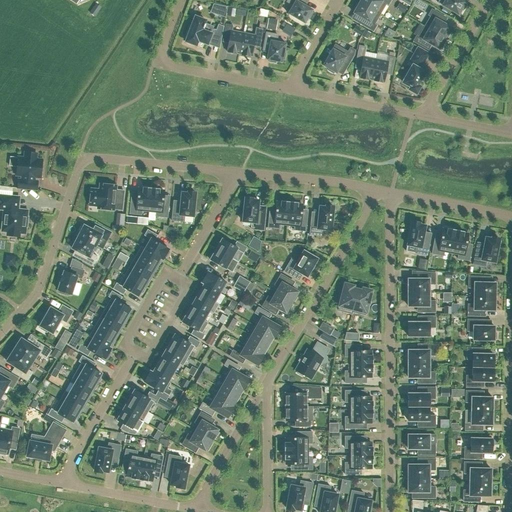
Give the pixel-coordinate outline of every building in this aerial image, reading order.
[(46,0),(60,12),(67,5),(61,0),(46,0)] [(309,19),(313,13),(311,12),(312,10),(302,4),(304,0),(287,0),(287,2),(293,6),(288,14),(305,24),(308,18),(309,19)] [(359,2),(380,14),(386,4),(388,5),(391,0),(359,0),(361,1),(359,2)] [(417,0),(415,0),(413,4),(417,6),(418,5),(424,8),(426,5),(417,0)] [(465,2),(462,0),(439,0),(438,3),(458,15),(458,16),(459,15),(461,10),(463,11),(466,5),(465,4),(466,3),(466,2),(465,2)] [(380,14),(359,2),(358,4),(357,3),(353,10),(355,10),(353,13),(363,19),(360,24),(373,31),(376,26),(374,25),(380,14)] [(91,20),(97,11),(91,7),(86,17),(91,20)] [(260,10),(259,17),(267,18),(268,12),(260,10)] [(424,27),(445,39),(446,37),(447,38),(451,32),(449,31),(451,28),(441,23),(444,17),(431,10),(428,15),(430,17),(424,27)] [(203,29),(205,25),(204,24),(205,21),(195,17),(191,26),(188,25),(185,33),(188,34),(185,42),(187,42),(187,43),(188,43),(193,45),(193,46),(194,46),(194,45),(196,46),(198,41),(207,44),(211,34),(202,30),(203,28),(203,29)] [(276,30),(277,20),(269,19),(267,29),(276,30)] [(239,54),(243,33),(231,31),(232,26),(226,25),(223,37),(229,38),(227,52),(239,54)] [(220,42),(223,27),(219,26),(213,39),(220,42)] [(360,36),(364,30),(356,26),(353,31),(360,36)] [(445,39),(424,27),(418,37),(416,36),(413,42),(426,49),(429,44),(438,49),(440,47),(442,48),(445,41),(444,41),(445,39)] [(243,33),(239,54),(251,57),(254,43),(260,44),(262,30),(256,28),(255,35),(243,33)] [(344,38),(352,43),(356,35),(348,31),(344,38)] [(284,60),(285,53),(284,53),(286,44),(276,42),(277,35),(266,33),(263,47),(269,48),(266,60),(269,60),(268,62),(275,63),(276,62),(282,63),(282,60),(284,60)] [(348,53),(335,45),(328,57),(326,56),(323,63),(324,63),(323,66),(328,69),(327,70),(333,74),(334,73),(336,74),(342,63),(347,66),(354,55),(354,51),(350,48),(348,53)] [(371,80),(375,59),(364,57),(366,47),(359,46),(356,63),(361,64),(359,78),(371,80)] [(418,47),(414,53),(411,60),(416,63),(414,66),(412,66),(402,83),(410,87),(409,90),(416,94),(420,87),(417,86),(425,73),(418,69),(420,65),(422,66),(429,54),(418,47)] [(375,59),(371,80),(383,83),(386,69),(392,70),(394,58),(388,57),(387,62),(375,59)] [(11,158),(10,168),(17,169),(16,176),(22,176),(21,180),(18,180),(17,188),(37,190),(37,182),(34,182),(34,178),(40,178),(42,160),(36,160),(37,154),(25,153),(24,158),(18,158),(18,159),(11,158)] [(124,191),(115,190),(115,187),(100,185),(100,191),(91,190),(90,205),(98,206),(98,209),(113,210),(113,209),(122,210),(124,191)] [(149,211),(151,188),(143,188),(143,189),(138,189),(136,203),(131,202),(129,214),(141,215),(142,211),(149,211)] [(151,188),(149,211),(156,212),(155,217),(167,218),(168,206),(163,205),(164,191),(159,191),(159,189),(151,188)] [(193,217),(195,193),(187,193),(187,194),(181,193),(180,208),(173,207),(171,221),(184,222),(184,216),(193,217)] [(27,218),(28,211),(13,210),(14,197),(0,195),(0,209),(4,210),(2,232),(9,233),(9,235),(17,236),(17,233),(25,234),(26,228),(27,228),(27,223),(25,222),(25,218),(27,218)] [(84,211),(87,200),(76,197),(73,207),(84,211)] [(259,201),(253,200),(253,199),(245,198),(242,222),(251,222),(250,229),(263,230),(265,208),(258,207),(259,201)] [(287,225),(289,202),(281,201),(281,203),(276,202),(274,216),(269,216),(267,228),(279,229),(280,224),(287,225)] [(289,202),(287,225),(294,226),(293,230),(305,232),(306,220),(301,219),(302,205),(297,205),(297,203),(289,202)] [(331,231),(333,207),(325,206),(325,207),(319,207),(318,222),(310,221),(309,235),(321,236),(322,230),(331,231)] [(116,227),(124,228),(125,215),(117,214),(116,227)] [(407,245),(406,252),(414,253),(427,256),(429,242),(422,241),(425,226),(419,225),(419,224),(411,222),(407,245)] [(80,233),(78,237),(96,246),(101,249),(105,242),(110,232),(98,226),(95,231),(84,226),(83,227),(81,226),(78,232),(80,233)] [(148,239),(143,249),(163,260),(165,257),(166,258),(169,253),(167,252),(169,250),(153,241),(156,235),(145,229),(142,235),(148,239)] [(451,253),(455,230),(447,229),(447,230),(442,229),(440,243),(434,242),(431,254),(443,256),(444,251),(451,253)] [(455,230),(451,253),(458,254),(457,259),(469,261),(471,250),(465,248),(468,234),(463,233),(463,232),(455,230)] [(92,254),(96,246),(78,237),(76,241),(74,240),(71,246),(73,247),(72,249),(83,255),(80,260),(93,267),(98,256),(92,254)] [(491,239),(485,238),(482,252),(475,251),(473,265),(485,267),(486,261),(495,263),(499,239),(491,238),(491,239)] [(218,243),(214,249),(231,259),(238,263),(243,254),(247,248),(236,242),(234,247),(222,240),(219,244),(218,243)] [(140,247),(135,256),(156,269),(160,263),(158,262),(160,259),(162,260),(163,260),(143,249),(140,247)] [(212,256),(210,260),(232,273),(238,263),(231,259),(214,249),(211,255),(212,256)] [(251,251),(247,258),(255,263),(259,256),(251,251)] [(312,271),(318,261),(316,260),(317,259),(303,252),(297,263),(291,260),(284,272),(295,278),(298,273),(306,277),(310,270),(312,271)] [(109,253),(106,259),(111,262),(114,256),(109,253)] [(135,256),(129,266),(149,277),(151,274),(153,275),(156,269),(135,256)] [(199,264),(202,269),(208,265),(205,260),(199,264)] [(129,266),(124,275),(145,288),(149,282),(147,281),(149,277),(129,266)] [(81,279),(84,271),(72,267),(70,274),(64,272),(63,276),(62,276),(60,282),(61,282),(58,290),(59,291),(58,293),(66,295),(67,293),(71,295),(77,277),(81,279)] [(201,283),(219,293),(225,283),(207,272),(206,274),(205,273),(202,278),(203,279),(201,283)] [(95,273),(92,279),(98,283),(102,276),(95,273)] [(408,293),(429,293),(429,285),(435,285),(435,273),(420,273),(420,279),(408,279),(408,293)] [(142,293),(145,288),(124,275),(122,274),(117,284),(114,283),(111,288),(121,294),(124,289),(138,297),(140,292),(142,293)] [(275,293),(292,302),(293,301),(294,302),(298,295),(297,294),(298,292),(289,287),(292,281),(281,275),(275,285),(279,288),(275,293)] [(239,276),(236,281),(246,288),(249,282),(239,276)] [(474,296),(495,297),(495,283),(483,283),(483,277),(468,277),(468,288),(474,288),(474,296)] [(246,288),(236,281),(232,287),(243,293),(246,288)] [(197,292),(214,302),(219,293),(201,283),(204,285),(202,288),(200,287),(197,292)] [(352,312),(357,290),(352,289),(353,286),(345,284),(338,311),(351,314),(352,312)] [(357,290),(352,312),(365,315),(371,291),(363,289),(362,291),(357,290)] [(110,299),(105,308),(126,321),(129,315),(128,314),(130,310),(119,303),(122,297),(111,291),(108,297),(110,299)] [(195,299),(193,303),(208,312),(212,314),(218,305),(214,302),(197,292),(194,298),(195,299)] [(290,305),(292,302),(275,293),(272,299),(268,297),(262,307),(273,314),(276,308),(285,314),(287,312),(288,313),(292,306),(290,305)] [(429,301),(429,293),(408,293),(408,306),(420,306),(420,312),(435,313),(435,301),(429,301)] [(494,311),(495,297),(474,296),(474,305),(468,305),(467,316),(482,316),(483,310),(494,311)] [(231,300),(227,307),(232,310),(236,303),(231,300)] [(186,311),(207,324),(207,323),(203,321),(208,312),(193,303),(191,306),(189,305),(186,311)] [(66,323),(73,312),(62,306),(58,313),(50,308),(40,326),(41,327),(40,329),(47,333),(48,331),(53,334),(61,320),(66,323)] [(105,308),(99,318),(119,329),(121,326),(123,327),(126,321),(105,308)] [(255,326),(274,337),(279,328),(265,319),(268,314),(258,308),(255,313),(260,317),(255,326)] [(79,320),(82,314),(76,311),(73,317),(79,320)] [(202,333),(207,324),(186,311),(183,317),(184,318),(182,322),(193,329),(190,335),(201,341),(204,335),(202,333)] [(408,336),(429,336),(429,328),(435,328),(435,316),(420,316),(420,322),(408,322),(408,336)] [(99,318),(94,327),(115,339),(118,334),(117,333),(119,329),(99,318)] [(233,318),(230,324),(234,326),(238,321),(233,318)] [(496,340),(496,333),(494,333),(494,326),(482,326),(482,320),(467,320),(467,331),(473,331),(473,340),(494,340),(494,339),(496,340)] [(329,335),(333,329),(322,323),(319,329),(329,335)] [(234,326),(230,324),(226,329),(231,332),(234,326)] [(274,338),(274,337),(255,326),(249,336),(268,347),(271,341),(270,341),(272,337),(274,338)] [(88,337),(93,339),(108,348),(110,344),(112,345),(115,339),(94,327),(88,337)] [(211,332),(205,343),(211,346),(217,335),(214,334),(211,332)] [(167,345),(188,357),(193,347),(196,349),(200,343),(189,337),(186,342),(174,335),(172,340),(170,339),(167,345)] [(244,345),(263,356),(261,355),(264,351),(265,352),(268,347),(249,336),(244,345)] [(72,338),(67,345),(72,348),(76,340),(72,338)] [(14,351),(32,363),(37,355),(46,361),(52,351),(36,341),(33,347),(21,339),(20,340),(19,339),(15,345),(17,346),(14,351)] [(110,349),(108,348),(93,339),(87,349),(80,345),(77,351),(87,357),(90,351),(105,360),(106,358),(107,359),(110,353),(109,353),(110,349)] [(294,371),(310,381),(321,364),(327,362),(324,354),(324,353),(327,348),(317,343),(312,352),(306,349),(294,371)] [(408,364),(429,364),(429,356),(435,356),(435,344),(420,344),(420,350),(408,350),(408,364)] [(163,355),(182,366),(188,357),(167,345),(163,350),(165,351),(163,355)] [(257,366),(263,356),(244,345),(238,354),(232,351),(229,356),(240,362),(243,357),(257,366)] [(349,364),(373,364),(373,356),(371,356),(371,351),(357,351),(357,345),(345,345),(345,357),(349,357),(349,364)] [(472,368),(493,368),(493,355),(482,354),(482,348),(467,348),(466,359),(472,359),(472,368)] [(57,359),(60,352),(55,349),(51,356),(57,359)] [(64,350),(61,357),(70,361),(73,354),(64,350)] [(27,370),(32,363),(14,351),(11,355),(9,354),(6,359),(8,360),(7,362),(18,369),(15,375),(27,383),(33,374),(27,370)] [(156,363),(173,373),(178,364),(182,367),(182,366),(163,355),(161,358),(159,357),(156,363)] [(75,373),(96,386),(100,380),(98,379),(101,374),(89,367),(92,362),(82,356),(78,362),(81,364),(75,373)] [(224,379),(243,390),(249,380),(234,372),(237,367),(227,360),(224,366),(230,369),(224,379)] [(167,382),(173,373),(156,363),(152,369),(154,370),(152,373),(150,372),(149,372),(167,382)] [(373,364),(349,364),(350,371),(345,371),(345,383),(357,383),(357,377),(371,377),(371,372),(373,372),(373,364)] [(429,372),(429,364),(408,364),(408,378),(420,378),(420,384),(435,384),(435,372),(429,372)] [(493,382),(493,368),(472,368),(472,376),(466,376),(466,387),(481,387),(481,382),(493,382)] [(0,390),(3,392),(7,386),(12,388),(18,379),(6,371),(3,377),(0,375),(0,390)] [(199,376),(204,379),(207,373),(202,371),(199,376)] [(155,396),(159,398),(163,401),(165,402),(171,391),(167,388),(170,384),(167,382),(149,372),(147,375),(146,374),(143,379),(145,380),(143,382),(158,391),(155,396)] [(177,383),(181,374),(176,372),(172,381),(177,383)] [(75,373),(70,382),(74,385),(90,394),(92,390),(93,391),(96,386),(75,373)] [(201,384),(204,379),(199,376),(196,381),(201,384)] [(184,379),(180,386),(185,389),(189,382),(184,379)] [(243,390),(224,379),(219,388),(238,399),(241,394),(239,393),(241,389),(243,390)] [(29,399),(34,387),(27,385),(23,396),(29,399)] [(74,385),(69,394),(84,403),(86,400),(88,401),(91,396),(89,395),(90,394),(74,385)] [(306,399),(320,399),(320,388),(294,386),(294,394),(285,394),(285,407),(306,407),(306,399)] [(213,397),(232,409),(233,408),(231,407),(233,403),(235,404),(238,399),(219,388),(213,397)] [(408,407),(429,407),(429,399),(435,399),(435,388),(420,388),(420,394),(408,394),(408,407)] [(349,410),(372,410),(372,402),(371,402),(371,396),(357,396),(357,390),(345,390),(345,402),(349,402),(349,410)] [(463,397),(463,390),(451,390),(451,398),(460,399),(460,397),(463,397)] [(130,394),(126,400),(147,412),(153,403),(155,404),(156,404),(159,398),(155,396),(149,392),(146,397),(134,391),(131,395),(130,394)] [(471,411),(492,411),(492,398),(480,397),(481,391),(466,391),(465,402),(471,403),(471,411)] [(64,392),(59,401),(80,413),(84,408),(82,407),(84,403),(64,392)] [(227,418),(232,409),(213,397),(208,407),(202,403),(199,409),(209,415),(212,410),(227,418)] [(142,422),(147,412),(126,400),(123,406),(125,407),(123,410),(142,422)] [(77,419),(80,413),(59,401),(53,411),(51,409),(47,415),(58,421),(61,416),(73,423),(75,418),(77,419)] [(285,407),(285,421),(297,421),(297,427),(310,427),(310,422),(312,422),(312,407),(306,407),(285,407)] [(429,407),(408,407),(408,421),(420,421),(420,427),(435,427),(435,416),(429,416),(429,407)] [(135,434),(142,422),(123,410),(121,414),(119,413),(116,418),(118,419),(117,421),(123,424),(120,429),(127,434),(135,434)] [(372,418),(372,410),(349,410),(349,417),(345,417),(344,429),(356,429),(356,423),(371,423),(371,418),(372,418)] [(465,411),(465,430),(480,431),(480,425),(492,425),(492,411),(471,411),(465,411)] [(195,431),(211,441),(213,439),(214,440),(218,433),(217,432),(218,430),(208,425),(212,419),(201,413),(194,423),(199,426),(195,431)] [(50,424),(53,420),(45,416),(43,419),(50,424)] [(53,452),(66,430),(53,423),(41,444),(30,441),(29,446),(27,445),(25,452),(27,452),(27,456),(48,461),(50,451),(53,452)] [(160,423),(157,429),(162,432),(165,426),(160,423)] [(0,428),(0,454),(3,455),(3,454),(6,455),(9,441),(15,442),(18,429),(11,428),(10,431),(0,428)] [(314,438),(322,438),(322,428),(313,428),(314,438)] [(210,443),(211,441),(195,431),(192,437),(188,435),(182,445),(193,452),(196,446),(205,451),(206,450),(208,450),(212,444),(210,443)] [(284,451),(307,451),(307,444),(312,444),(312,432),(300,432),(300,438),(285,438),(286,443),(284,443),(284,451)] [(429,444),(429,435),(408,435),(408,449),(420,449),(420,455),(435,455),(435,444),(429,444)] [(349,456),(372,456),(372,448),(371,448),(371,443),(357,443),(357,437),(345,437),(345,448),(350,448),(349,456)] [(493,447),(494,440),(491,440),(491,439),(470,439),(470,447),(464,447),(464,459),(479,459),(479,453),(491,453),(491,447),(493,447)] [(118,459),(120,446),(108,443),(107,450),(98,448),(94,471),(102,472),(108,473),(111,458),(118,459)] [(139,480),(143,458),(136,456),(137,452),(125,449),(123,461),(129,462),(126,476),(131,477),(131,479),(139,480)] [(307,451),(284,451),(284,459),(286,460),(286,464),(300,464),(300,470),(312,470),(312,458),(307,458),(307,451)] [(143,458),(139,480),(147,482),(147,480),(152,481),(155,467),(160,469),(163,457),(151,454),(150,459),(143,458)] [(184,488),(188,465),(180,464),(181,457),(169,455),(166,469),(173,470),(170,485),(176,486),(176,487),(184,488)] [(372,456),(349,456),(349,463),(345,463),(345,475),(357,475),(357,469),(371,469),(371,464),(372,464),(372,456)] [(408,479),(429,479),(429,470),(435,470),(435,459),(420,459),(420,465),(408,465),(408,479)] [(469,482),(490,483),(491,469),(479,469),(479,463),(464,462),(464,474),(470,474),(469,482)] [(429,479),(408,479),(408,492),(420,492),(420,498),(435,498),(435,487),(429,487),(429,479)] [(310,498),(313,484),(301,481),(299,487),(291,486),(286,509),(294,510),(294,509),(300,511),(303,496),(310,498)] [(490,496),(490,483),(469,482),(469,490),(463,490),(463,502),(478,502),(478,496),(490,496)] [(334,511),(337,495),(329,493),(330,487),(318,484),(315,498),(322,500),(319,511),(334,511)] [(368,511),(371,501),(362,500),(363,493),(351,491),(348,505),(356,506),(354,511),(368,511)] [(306,511),(316,511),(317,501),(307,500),(306,511)] [(422,511),(423,501),(412,501),(411,511),(422,511)]
